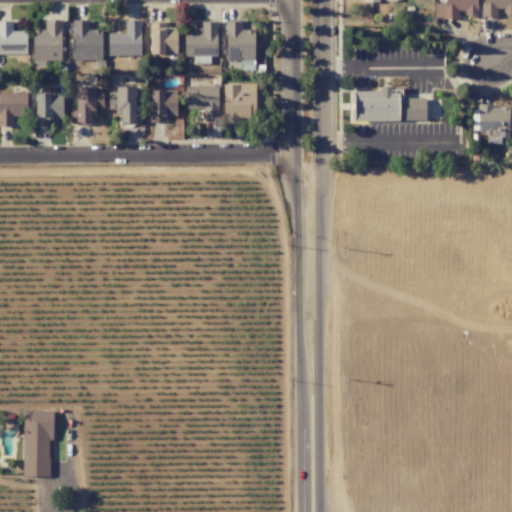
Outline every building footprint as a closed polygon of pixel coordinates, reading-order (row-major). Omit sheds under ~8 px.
[(476,0),(444,0),(444,4),(434,4),(434,19),(458,19),(458,11),(464,11),(464,17),(476,18),(476,0)] [(511,0),(482,0),(482,17),(501,17),(501,15),(511,15),(511,0)] [(45,61),(61,61),(60,20),(45,20),(45,30),(32,30),(33,67),(45,66),(45,61)] [(73,61),(101,60),(100,30),(88,30),(88,20),(72,21),(73,61)] [(139,56),(140,21),(125,21),(125,34),(108,33),(108,55),(139,56)] [(194,55),(216,53),(214,22),(201,23),(202,32),(184,33),(185,47),(193,47),(194,55)] [(253,30),(241,30),(241,22),(226,22),(226,61),(254,60),(253,30)] [(176,53),(176,26),(149,27),(150,54),(176,53)] [(255,117),(255,83),(223,84),(224,123),(239,123),(239,117),(255,117)] [(203,120),(217,121),(217,86),(185,86),(185,108),(203,108),(203,120)] [(353,91),(353,122),(425,121),(425,98),(404,98),(404,87),(379,87),(379,91),(353,91)] [(102,110),(102,88),(76,88),(76,117),(71,117),(71,125),(92,125),(92,110),(102,110)] [(108,88),(108,109),(118,109),(119,125),(135,125),(135,88),(108,88)] [(166,122),(165,114),(175,114),(174,90),(149,90),(150,123),(166,122)] [(0,126),(13,126),(13,116),(27,116),(26,92),(0,93),(0,126)] [(477,106),(478,135),(507,134),(506,105),(477,106)] [(50,476),(51,411),(23,410),(21,476),(50,476)]
